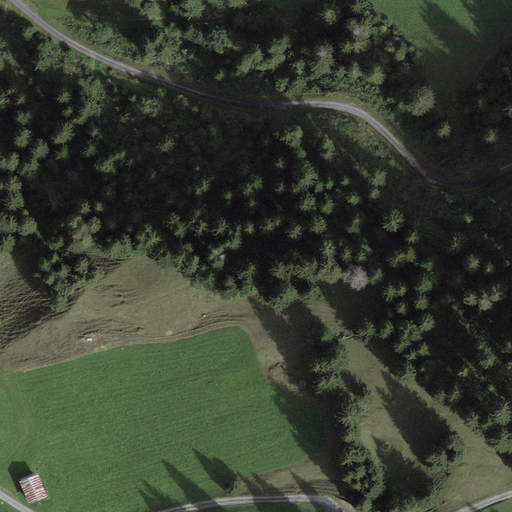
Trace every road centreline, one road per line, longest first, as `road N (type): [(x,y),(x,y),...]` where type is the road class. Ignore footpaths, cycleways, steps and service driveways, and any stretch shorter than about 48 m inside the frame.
road 1 (track): [(13,0),(116,67),(202,95),(251,106),(347,106),(434,180),(458,188),(511,176)]
road 2 (track): [(336,511),(317,496),(271,495),(175,511)]
